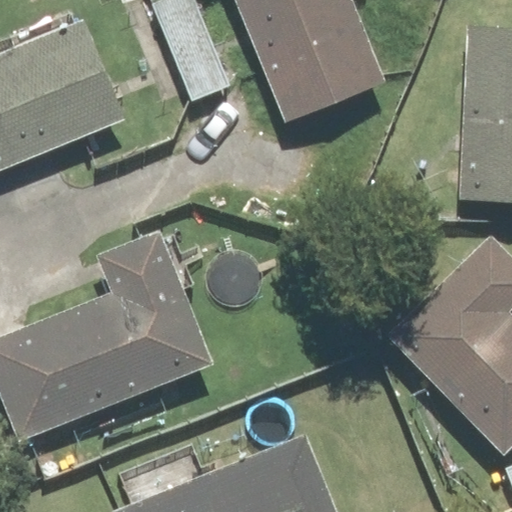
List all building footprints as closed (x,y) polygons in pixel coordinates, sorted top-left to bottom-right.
[(190,0),(155,0),(150,2),(190,100),(226,85),(190,0)] [(346,0),(226,0),(279,124),(380,82),(346,0)] [(0,54),(0,170),(117,123),(75,23),(0,54)] [(511,28),(460,27),(453,197),(511,199),(511,28)] [(0,333),(0,414),(11,443),(205,367),(152,234),(91,258),(104,293),(0,333)] [(511,268),(484,239),(381,336),(494,455),(511,437),(511,325),(500,313),(511,302),(511,268)] [(109,511),(324,511),(294,438),(109,511)] [(511,468),(502,472),(511,497),(511,468)]
